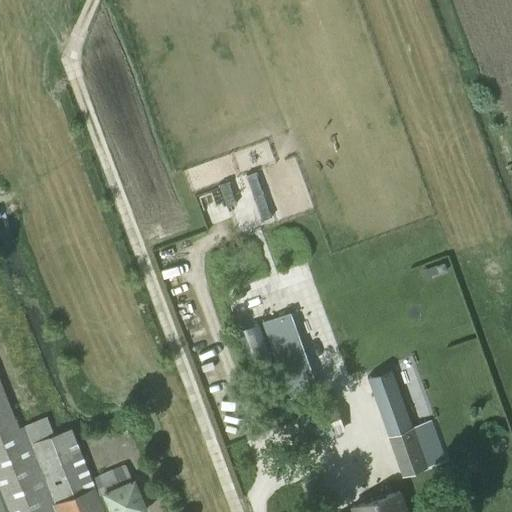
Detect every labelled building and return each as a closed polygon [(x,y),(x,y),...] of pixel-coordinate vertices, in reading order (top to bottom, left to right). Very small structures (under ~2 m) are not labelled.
[(285,187),(266,193),(270,204),(286,198),(290,209),(310,202),(293,157),(276,164),(279,173),(279,172),(285,187)] [(447,261),(438,264),(441,271),(450,268),(447,261)] [(291,312),(262,322),(289,397),(317,387),(306,355),(302,345),(291,312)] [(259,323),(238,331),(251,368),(272,360),(259,323)] [(0,511),(148,511),(131,461),(92,474),(75,425),(55,432),(49,414),(19,424),(0,367),(0,511)] [(412,427),(391,368),(367,377),(402,475),(444,460),(430,420),(412,427)] [(309,506),(325,501),(318,477),(302,482),(309,506)] [(405,511),(398,491),(351,507),(352,511),(405,511)]
